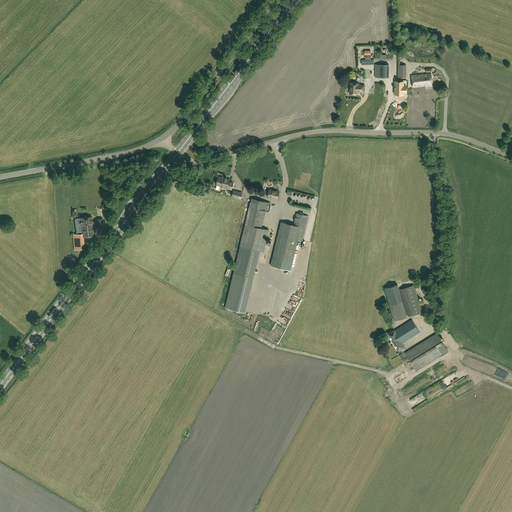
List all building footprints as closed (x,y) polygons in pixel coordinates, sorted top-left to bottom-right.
[(398,60),(398,77),(406,77),(406,65),(400,65),(400,61),(398,60)] [(389,77),(389,64),(375,64),(375,77),(389,77)] [(432,74),(412,75),(413,87),(426,86),(432,86),(432,74)] [(406,92),(406,86),(403,86),(403,82),(395,82),(395,94),(403,94),(403,92),(406,92)] [(358,84),(350,83),(350,84),(349,84),(349,86),(350,87),(349,94),(357,94),(357,92),(359,92),(364,93),(364,85),(358,85),(358,84)] [(306,186),(308,173),(300,172),(299,181),(295,181),(294,188),(301,189),(301,186),(306,186)] [(216,185),(220,186),(220,187),(231,190),(233,183),(229,182),(229,180),(218,177),(216,185)] [(268,197),(278,199),(279,192),(269,189),(268,197)] [(232,197),(241,200),(243,193),(234,190),(232,197)] [(261,228),(266,209),(268,209),(267,211),(268,211),(269,211),(271,204),(270,203),(252,199),(249,209),(244,208),(244,210),(246,210),(246,211),(249,211),(240,246),(263,252),(269,230),(261,228)] [(282,222),(271,266),(290,271),(298,240),(302,241),(308,216),(297,213),(294,225),(282,222)] [(82,234),(73,235),(75,250),(84,249),(83,237),(94,235),(91,217),(80,218),(82,234)] [(250,284),(251,278),(233,273),(232,279),(250,284)] [(400,289),(404,301),(408,316),(422,312),(414,285),(400,289)] [(407,314),(403,300),(398,302),(398,300),(391,302),(395,317),(407,314)] [(402,343),(420,332),(412,319),(394,330),(388,333),(398,350),(404,346),(402,343)] [(405,353),(417,371),(448,351),(437,333),(405,353)] [(467,384),(457,389),(460,394),(469,389),(467,384)]
